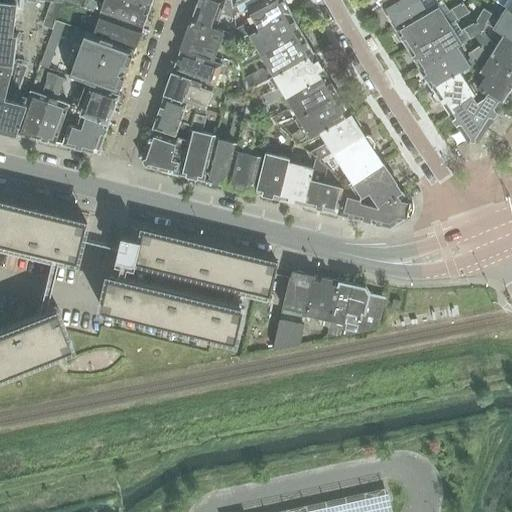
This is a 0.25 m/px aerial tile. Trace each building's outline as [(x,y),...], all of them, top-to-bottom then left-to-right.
[(0,0),(0,128),(0,129),(12,132),(13,131),(14,132),(13,132),(16,133),(28,105),(26,104),(4,98),(13,62),(15,62),(19,34),(15,33),(18,0),(51,0),(42,26),(53,30),(54,29),(56,21),(63,4),(62,4),(63,0),(0,0)] [(84,8),(100,14),(133,25),(142,28),(150,8),(126,0),(104,0),(103,5),(89,0),(86,0),(84,7),(84,8)] [(233,12),(233,8),(231,0),(230,0),(199,0),(192,21),(216,30),(217,29),(222,13),(233,17),(232,11),(233,12)] [(230,0),(231,0),(233,8),(233,12),(232,11),(233,17),(248,9),(264,0),(230,0)] [(253,20),(236,30),(237,36),(238,42),(250,36),(290,14),(291,14),(283,0),(264,0),(248,9),(253,20)] [(393,0),(382,7),(395,28),(427,9),(437,3),(435,0),(393,0)] [(469,13),(466,7),(463,3),(451,9),(451,10),(449,11),(442,0),(427,9),(395,28),(407,48),(455,21),(469,13)] [(511,0),(493,0),(505,8),(506,7),(511,11),(511,0)] [(503,35),(511,39),(511,11),(506,7),(505,8),(496,24),(493,28),(503,35)] [(475,23),(482,32),(483,31),(486,23),(491,14),(484,9),(475,22),(475,23)] [(77,29),(86,32),(93,35),(135,50),(142,28),(133,25),(100,14),(96,26),(81,20),(77,29)] [(290,14),(250,36),(257,48),(251,51),(249,49),(240,54),(242,67),(262,57),(301,34),(290,14)] [(491,14),(486,23),(493,28),(496,24),(491,20),(494,16),(491,14)] [(54,29),(62,32),(65,24),(56,21),(54,29)] [(238,44),(238,42),(237,36),(217,29),(216,30),(192,21),(188,32),(181,50),(214,61),(222,39),(238,44)] [(419,69),(475,35),(482,32),(475,23),(475,22),(464,29),(461,30),(455,21),(407,48),(419,68),(419,69)] [(51,36),(59,39),(62,32),(54,29),(53,30),(51,36)] [(483,31),(482,32),(475,35),(483,47),(490,42),(483,31)] [(81,43),(73,65),(69,77),(91,85),(119,94),(135,50),(93,35),(86,32),(81,43)] [(301,34),(262,57),(273,75),(313,54),(301,34)] [(483,47),(475,35),(419,69),(432,89),(432,88),(460,72),(486,54),(483,47)] [(511,39),(503,35),(489,56),(511,70),(511,39)] [(48,43),(57,47),(59,39),(51,36),(48,43)] [(45,51),(54,54),(57,47),(48,43),(45,51)] [(219,73),(227,76),(230,67),(214,61),(181,50),(173,72),(183,76),(214,87),(219,73)] [(43,58),(51,62),(54,54),(45,51),(43,58)] [(247,104),(257,112),(326,75),(314,54),(313,54),(273,75),(273,76),(270,79),(266,81),(273,91),(247,104)] [(511,70),(489,56),(480,71),(486,75),(478,88),(487,94),(502,103),(511,86),(511,70)] [(51,62),(43,58),(41,61),(40,66),(48,69),(51,62)] [(244,78),(245,90),(266,81),(270,79),(264,68),(244,78)] [(214,87),(183,76),(173,72),(165,95),(196,106),(206,110),(214,87)] [(450,115),(464,107),(462,102),(474,96),(475,95),(460,72),(432,88),(434,90),(431,95),(435,101),(441,101),(450,115)] [(55,85),(58,76),(47,73),(46,82),(41,95),(30,91),(26,104),(28,105),(16,133),(36,138),(50,99),(50,98),(55,85)] [(291,107),(267,119),(278,128),(293,121),(293,120),(338,95),(326,76),(327,75),(326,75),(257,112),(258,112),(285,97),(291,107)] [(58,76),(55,85),(50,98),(50,99),(36,138),(56,143),(70,106),(57,101),(65,79),(58,76)] [(112,112),(119,94),(91,85),(90,89),(85,87),(81,99),(75,97),(71,111),(86,116),(86,115),(108,123),(112,112)] [(462,102),(464,107),(450,115),(449,115),(459,130),(460,129),(468,141),(478,141),(486,128),(486,129),(490,122),(491,122),(501,108),(499,107),(502,103),(487,94),(484,98),(477,102),(474,96),(462,102)] [(196,106),(165,95),(165,96),(161,107),(158,113),(159,113),(153,128),(175,137),(181,121),(191,125),(196,106)] [(299,131),(290,136),(299,144),(315,136),(353,114),(353,113),(350,115),(338,95),(293,120),(293,121),(299,131)] [(252,192),(261,157),(263,149),(252,145),(258,122),(256,121),(258,112),(257,112),(247,104),(237,143),(229,176),(226,186),(252,192)] [(181,164),(179,174),(204,180),(207,171),(216,138),(216,136),(203,132),(206,117),(204,116),(206,110),(196,106),(191,125),(190,129),(187,141),(181,164)] [(363,136),(364,135),(361,130),(363,129),(353,114),(315,136),(321,146),(310,153),(316,157),(323,164),(336,157),(333,153),(363,136)] [(69,126),(63,145),(93,152),(93,153),(100,149),(100,148),(108,124),(108,123),(86,115),(86,116),(81,129),(69,126)] [(181,164),(187,141),(179,138),(177,141),(161,135),(152,132),(146,147),(147,147),(143,158),(142,158),(147,166),(163,170),(177,174),(178,174),(179,174),(181,164)] [(333,153),(336,157),(352,183),(382,163),(372,148),(374,147),(375,142),(371,136),(366,135),(364,137),(363,136),(333,153)] [(229,176),(237,143),(216,138),(207,171),(204,180),(226,186),(229,176)] [(279,199),(281,189),(289,161),(290,158),(276,154),(277,147),(268,144),(256,193),(279,199)] [(290,158),(289,161),(300,164),(301,157),(291,155),(290,158)] [(337,214),(338,214),(340,204),(344,191),(340,190),(340,187),(324,183),(327,167),(323,164),(316,157),(314,167),(304,205),(305,205),(305,206),(337,214)] [(289,161),(281,189),(279,199),(280,199),(304,205),(314,167),(300,164),(289,161)] [(352,183),(360,195),(362,197),(369,193),(379,208),(401,192),(395,183),(396,183),(383,162),(382,163),(352,183)] [(338,214),(339,214),(342,215),(344,218),(349,219),(352,218),(390,227),(397,222),(405,217),(409,218),(412,214),(413,209),(413,203),(408,202),(403,195),(402,192),(401,192),(379,208),(361,203),(361,198),(362,197),(360,195),(344,191),(340,204),(338,214)] [(0,243),(77,262),(87,224),(0,202),(0,243)] [(117,259),(269,296),(270,296),(275,273),(277,264),(143,232),(141,240),(122,235),(117,259)] [(313,285),(315,275),(292,270),(291,276),(291,277),(284,307),(282,314),(283,314),(281,320),(304,325),(306,315),(313,285)] [(315,275),(313,285),(306,315),(318,318),(317,324),(329,327),(337,291),(339,281),(315,275)] [(105,294),(101,309),(236,341),(243,310),(109,277),(105,294)] [(326,339),(341,336),(345,322),(358,325),(357,333),(378,328),(383,308),(385,298),(369,294),(365,287),(339,281),(337,291),(329,327),(326,339)] [(59,312),(52,314),(0,334),(0,377),(74,349),(59,312)] [(281,320),(275,349),(300,344),(304,325),(281,320)] [(388,484),(260,511),(385,511),(394,510),(388,484)]
